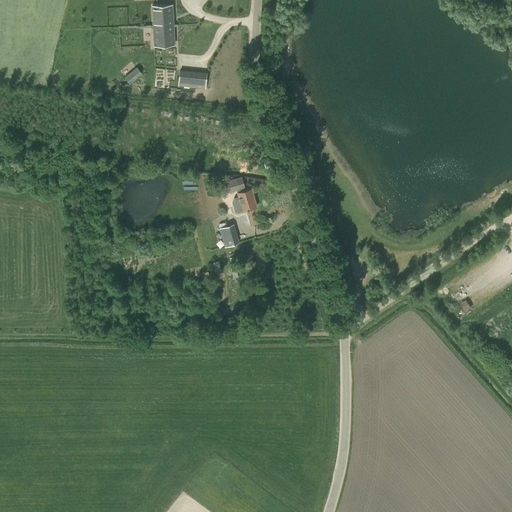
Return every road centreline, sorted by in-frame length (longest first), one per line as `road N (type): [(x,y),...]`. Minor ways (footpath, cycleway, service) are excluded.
road 1 (unclassified): [(345,330),(258,75),(257,0)]
road 2 (unclassified): [(345,330),(504,218)]
road 3 (unclassified): [(328,511),(344,437),(345,330)]
